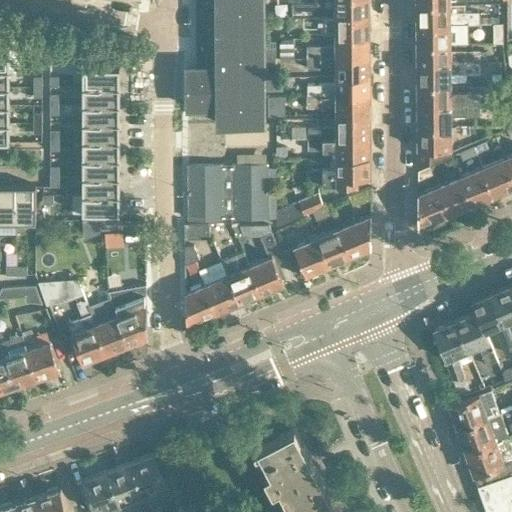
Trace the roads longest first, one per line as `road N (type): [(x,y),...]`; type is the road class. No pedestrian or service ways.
road 1 (residential): [(190,384),(169,324),(166,25)]
road 2 (residential): [(409,294),(395,247),(394,0)]
road 3 (residential): [(453,511),(370,310)]
road 4 (tertiary): [(0,451),(190,384)]
road 5 (residential): [(324,330),(408,511)]
road 6 (unclassified): [(166,25),(0,0)]
road 7 (tertiary): [(190,384),(237,379),(324,330)]
road 8 (tertiary): [(324,330),(282,336),(190,384)]
